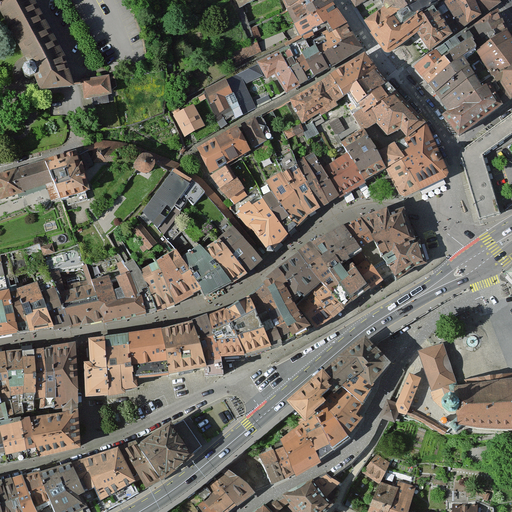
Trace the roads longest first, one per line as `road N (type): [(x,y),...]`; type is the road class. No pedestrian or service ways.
road 1 (residential): [(342,0),(453,150),(457,239)]
road 2 (secondary): [(266,412),(366,326),(479,260)]
road 3 (residential): [(406,356),(352,453),(245,511)]
road 4 (residential): [(85,449),(237,379)]
road 5 (secondary): [(139,511),(266,412)]
road 6 (residential): [(363,307),(237,379)]
